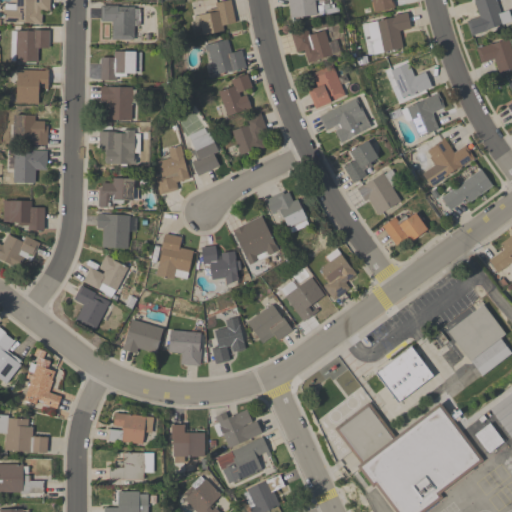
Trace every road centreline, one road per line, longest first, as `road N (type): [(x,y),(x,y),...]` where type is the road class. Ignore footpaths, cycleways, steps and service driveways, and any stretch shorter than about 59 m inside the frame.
road 1 (residential): [(0,296),(99,372),(142,391),(226,394),(273,380),(511,203)]
road 2 (residential): [(30,320),(59,270),(73,218),(74,0)]
road 3 (residential): [(392,290),(305,157),(257,0)]
road 4 (residential): [(511,172),(446,48),(435,0)]
road 5 (residential): [(99,372),(79,434),(77,511)]
road 6 (residential): [(273,380),(328,511)]
